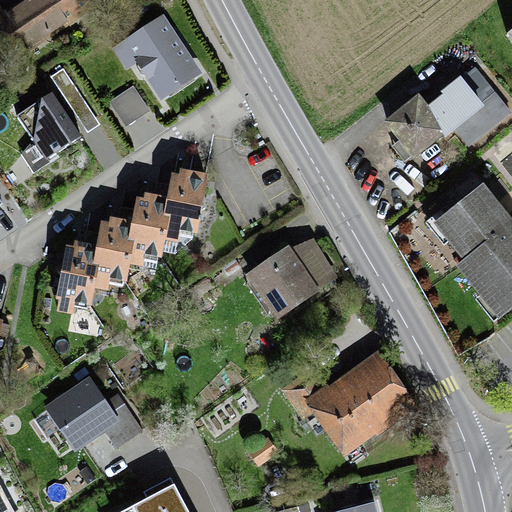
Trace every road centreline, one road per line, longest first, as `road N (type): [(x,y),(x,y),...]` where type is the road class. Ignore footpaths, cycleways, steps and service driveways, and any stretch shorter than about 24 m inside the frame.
road 1 (secondary): [(271,83),(440,388),(471,461)]
road 2 (residential): [(271,83),(0,257)]
road 3 (unknown): [(419,83),(317,167)]
